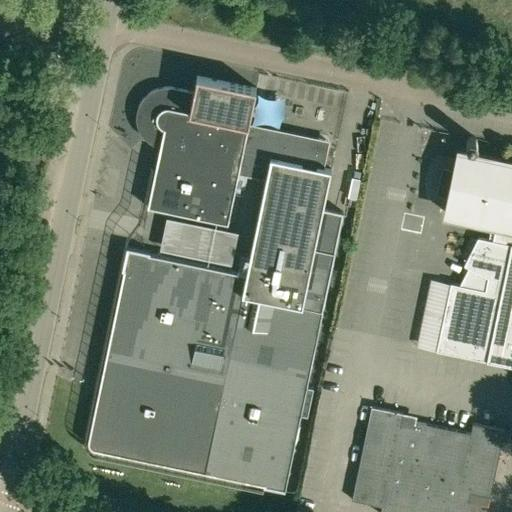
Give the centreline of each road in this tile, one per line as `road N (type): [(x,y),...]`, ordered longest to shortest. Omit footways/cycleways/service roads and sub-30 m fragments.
road 1 (unclassified): [(5,511),(106,25)]
road 2 (unclassified): [(511,110),(106,25)]
road 3 (unknown): [(360,365),(331,487),(343,511)]
